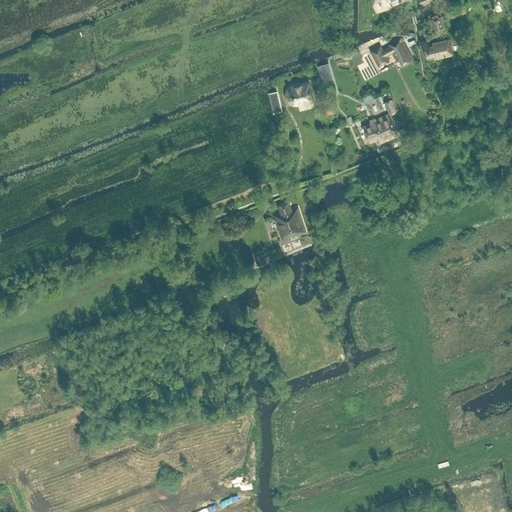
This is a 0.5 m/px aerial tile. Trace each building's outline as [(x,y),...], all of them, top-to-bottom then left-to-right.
[(389,7),(389,5),(401,0),(371,0),(376,11),(389,7)] [(430,19),(434,31),(445,28),(441,15),(430,19)] [(400,37),(388,44),(389,45),(383,48),(380,44),(369,50),(378,67),(390,61),(387,56),(393,53),(397,61),(400,59),(402,64),(413,58),(400,37)] [(452,54),(449,39),(432,43),(433,45),(424,47),(426,57),(434,55),(434,58),(452,54)] [(358,48),(349,52),(354,65),(363,61),(358,48)] [(328,62),(317,66),(321,81),(333,77),(328,62)] [(308,81),(293,85),(291,86),(289,87),(288,89),(287,89),(287,90),(286,91),(286,92),(286,93),(286,94),(286,95),(286,96),(286,97),(287,99),(288,100),(288,101),(290,102),(291,103),(292,103),(293,103),(294,104),(296,104),(297,103),(298,103),(313,99),(308,81)] [(268,93),(273,113),(282,111),(277,91),(268,93)] [(333,98),(321,100),(323,109),(324,109),(325,114),(332,113),(331,108),(334,107),(333,98)] [(397,110),(392,98),(384,102),(389,113),(397,110)] [(468,115),(463,103),(455,107),(460,118),(468,115)] [(397,134),(388,113),(370,121),(370,122),(363,125),(369,142),(377,139),(382,139),(383,140),(397,134)] [(300,214),(297,207),(291,209),(289,201),(278,205),(281,212),(274,214),(282,238),(305,230),(300,214)] [(266,262),(261,250),(254,253),(258,264),(266,262)] [(231,292),(226,277),(218,280),(224,295),(231,292)]
